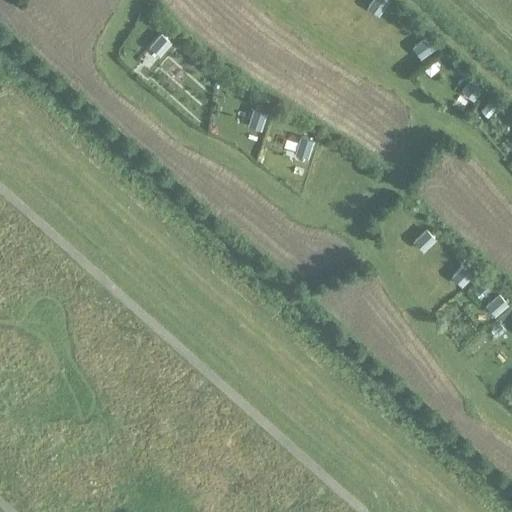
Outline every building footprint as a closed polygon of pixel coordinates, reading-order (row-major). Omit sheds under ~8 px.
[(368,0),(366,3),(377,12),(386,0),(368,0)] [(148,44),(159,53),(171,39),(160,30),(148,44)] [(412,45),(421,56),(435,45),(427,34),(412,45)] [(462,85),(473,95),(482,85),(471,74),(462,85)] [(248,121),(261,126),(267,109),(254,105),(248,121)] [(295,150),(307,154),(313,138),(301,133),(295,150)] [(413,238),(423,247),(435,235),(425,225),(413,238)] [(452,274),(462,283),(474,269),(463,261),(452,274)] [(486,303),(494,313),(508,300),(499,290),(486,303)]
